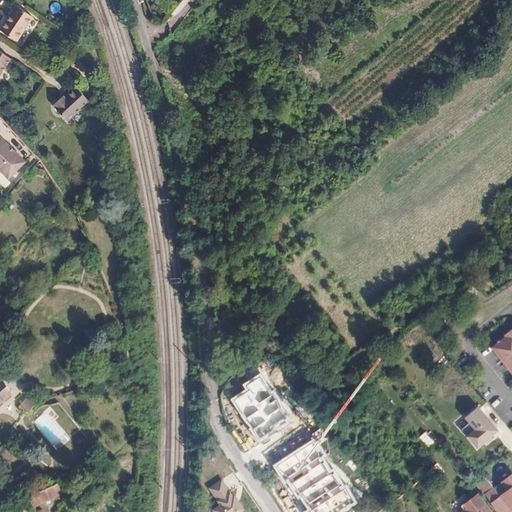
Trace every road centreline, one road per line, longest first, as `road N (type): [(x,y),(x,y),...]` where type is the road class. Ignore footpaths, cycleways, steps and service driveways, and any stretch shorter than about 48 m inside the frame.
road 1 (residential): [(272,511),(213,423),(180,174),(159,79),(128,0)]
road 2 (track): [(210,388),(259,354),(328,382),(471,279),(488,294),(511,278)]
